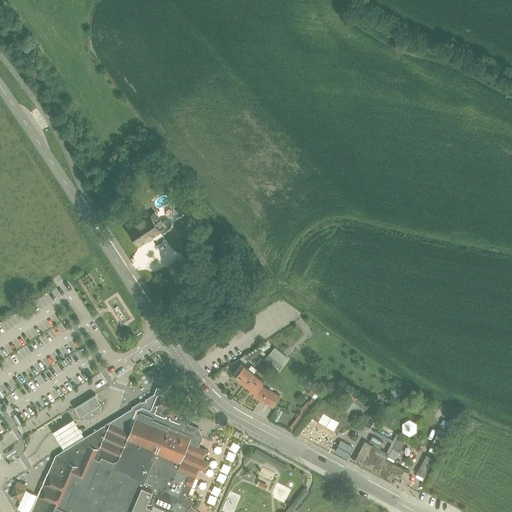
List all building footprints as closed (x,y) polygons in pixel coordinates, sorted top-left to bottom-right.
[(167,193),(157,199),(164,212),(174,206),(167,193)] [(159,229),(165,226),(160,219),(155,223),(149,214),(128,229),(139,244),(160,230),(159,229)] [(187,271),(179,259),(168,267),(175,278),(187,271)] [(258,346),(245,355),(247,360),(263,350),(258,346)] [(286,362),(272,350),(265,358),(279,370),(286,362)] [(245,384),(254,373),(244,364),(235,375),(245,384)] [(254,373),(245,384),(251,388),(248,392),(253,395),(259,399),(265,387),(261,385),(264,381),(254,373)] [(280,395),(265,387),(259,399),(273,407),(280,395)] [(311,401),(309,400),(301,411),(304,414),(291,429),(295,433),(323,397),(312,388),(309,392),(314,396),(311,401)] [(132,408),(111,421),(56,455),(48,471),(37,497),(30,511),(199,511),(191,504),(193,503),(194,502),(187,496),(199,468),(206,470),(209,462),(203,459),(207,450),(199,446),(202,437),(203,437),(199,428),(184,422),(186,417),(187,415),(191,406),(183,403),(185,398),(183,397),(178,395),(171,392),(169,397),(159,393),(158,396),(154,394),(155,393),(154,393),(154,394),(147,398),(145,398),(146,399),(146,401),(145,400),(142,402),(141,400),(131,407),(132,408)] [(86,416),(90,417),(100,412),(101,407),(99,405),(101,403),(99,398),(96,394),(74,407),(78,412),(80,416),(84,414),(86,416)] [(72,415),(52,427),(53,429),(59,439),(63,445),(83,433),(80,427),(73,416),(72,415)] [(241,439),(244,434),(236,430),(234,435),(241,439)] [(389,454),(366,441),(358,456),(366,460),(363,465),(363,466),(369,469),(372,464),(375,466),(374,467),(375,469),(377,470),(378,469),(380,474),(386,477),(390,476),(391,477),(393,478),(394,478),(395,476),(396,476),(400,478),(405,469),(386,459),(389,454)] [(392,453),(388,458),(399,465),(403,460),(392,453)] [(265,467),(262,476),(273,480),(275,476),(272,475),(274,471),(265,467)] [(15,485),(11,495),(21,500),(23,495),(25,490),(15,485)] [(298,511),(312,493),(305,488),(287,511),(298,511)] [(228,511),(236,511),(241,494),(230,491),(225,511),(228,511)]
